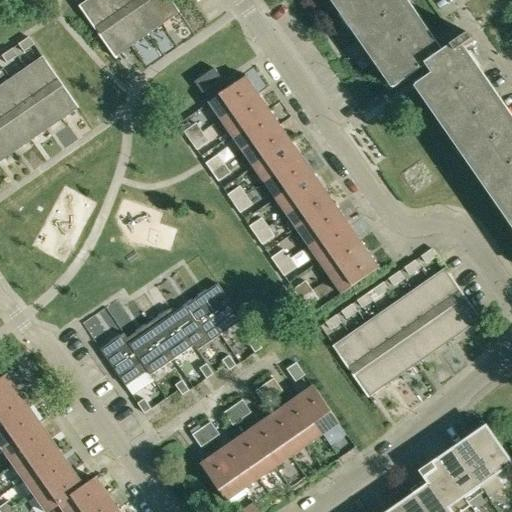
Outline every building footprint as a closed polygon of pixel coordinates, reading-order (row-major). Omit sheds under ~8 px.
[(130,46),(98,0),(86,0),(78,6),(113,57),(130,46)] [(98,0),(130,46),(146,35),(123,0),(98,0)] [(123,0),(146,35),(163,23),(146,0),(123,0)] [(146,0),(163,23),(179,12),(170,0),(146,0)] [(440,55),(401,0),(335,0),(397,88),(421,72),(427,80),(419,86),(511,220),(511,123),(464,54),(468,51),(465,47),(474,40),(470,34),(440,55)] [(28,36),(17,44),(22,51),(33,44),(28,36)] [(16,55),(11,48),(0,55),(6,63),(16,55)] [(26,68),(62,119),(78,108),(42,57),(26,68)] [(26,68),(10,79),(46,130),(62,119),(26,68)] [(195,82),(203,93),(222,79),(215,68),(195,82)] [(221,119),(259,93),(248,77),(210,103),(221,119)] [(10,79),(0,85),(0,97),(30,141),(46,130),(10,79)] [(270,109),(259,93),(221,119),(232,135),(270,109)] [(30,141),(0,97),(0,132),(14,152),(30,141)] [(243,151),(281,125),(270,109),(232,135),(243,151)] [(184,132),(190,141),(203,132),(197,123),(184,132)] [(292,141),(281,125),(243,151),(254,167),(292,141)] [(0,161),(14,152),(0,132),(0,161)] [(209,142),(203,132),(190,141),(197,150),(209,142)] [(265,183),(303,157),(292,141),(254,167),(265,183)] [(206,164),(212,173),(225,164),(219,155),(206,164)] [(314,173),(303,157),(265,183),(276,199),(314,173)] [(231,173),(225,164),(212,173),(219,182),(231,173)] [(325,189),(314,173),(276,199),(287,215),(325,189)] [(228,195),(234,205),(247,196),(240,186),(228,195)] [(287,215),(298,231),(336,205),(325,189),(287,215)] [(253,205),(247,196),(234,205),(240,213),(253,205)] [(347,221),(336,205),(298,231),(309,247),(347,221)] [(256,236),(269,228),(263,218),(250,227),(256,236)] [(347,221),(309,247),(320,263),(358,237),(347,221)] [(275,237),(269,228),(256,236),(263,245),(275,237)] [(369,253),(358,237),(320,263),(331,279),(369,253)] [(272,258),(279,267),(291,259),(285,250),(272,258)] [(438,257),(438,256),(433,250),(423,257),(428,264),(438,257)] [(380,269),(369,253),(331,279),(342,295),(380,269)] [(297,268),(291,259),(279,267),(285,276),(297,268)] [(416,261),(406,269),(411,276),(421,269),(416,261)] [(431,280),(465,331),(482,320),(447,269),(431,280)] [(401,272),(390,280),(395,287),(406,280),(401,272)] [(449,342),(465,331),(431,280),(414,291),(449,342)] [(294,290),(301,299),(313,290),(307,281),(294,290)] [(385,283),(374,290),(379,298),(390,290),(385,283)] [(218,284),(195,299),(220,335),(243,320),(218,284)] [(319,300),(313,290),(301,299),(307,308),(319,300)] [(414,291),(398,303),(433,353),(449,342),(414,291)] [(374,301),(369,294),(358,301),(363,309),(374,301)] [(198,351),(220,335),(195,299),(174,314),(195,345),(194,346),(198,351)] [(417,364),(433,353),(398,303),(382,314),(417,364)] [(358,312),(353,305),(342,312),(347,320),(358,312)] [(148,324),(173,360),(194,346),(195,345),(174,314),(171,309),(148,324)] [(417,364),(382,314),(366,325),(401,376),(417,364)] [(342,323),(337,316),(327,323),(332,330),(342,323)] [(127,339),(148,370),(147,371),(151,376),(173,360),(148,324),(127,338),(127,339)] [(385,387),(401,376),(366,325),(350,336),(385,387)] [(125,386),(147,371),(148,370),(127,339),(127,338),(124,333),(101,349),(125,386)] [(385,387),(350,336),(334,347),(369,398),(385,387)] [(262,348),(255,338),(248,343),(255,353),(262,348)] [(236,366),(229,356),(223,360),(230,370),(236,366)] [(214,374),(207,364),(200,369),(207,379),(214,374)] [(297,364),(288,370),(297,382),(306,376),(297,364)] [(0,378),(0,401),(16,391),(5,375),(0,378)] [(275,379),(266,385),(274,398),(283,391),(275,379)] [(182,381),(176,385),(183,395),(189,391),(182,381)] [(265,404),(274,398),(266,385),(257,392),(265,404)] [(299,398),(325,435),(341,424),(315,387),(299,398)] [(0,401),(0,425),(27,407),(16,391),(0,401)] [(299,398),(283,409),(309,446),(325,435),(299,398)] [(145,399),(138,404),(145,414),(151,409),(145,399)] [(243,401),(234,407),(243,420),(252,413),(243,401)] [(0,425),(0,448),(0,449),(38,423),(27,407),(0,425)] [(234,426),(243,420),(234,407),(225,414),(234,426)] [(293,458),(309,446),(283,409),(266,420),(293,458)] [(266,420),(250,431),(277,469),(293,458),(266,420)] [(466,432),(471,439),(497,476),(511,464),(511,462),(483,420),(481,422),(486,428),(472,438),(467,432),(466,432)] [(11,465),(49,439),(38,423),(0,449),(11,465)] [(212,423),(203,429),(211,441),(220,435),(212,423)] [(202,448),(211,441),(203,429),(194,436),(202,448)] [(250,431),(234,442),(260,480),(277,469),(250,431)] [(497,476),(471,439),(466,432),(466,433),(470,439),(455,450),(481,486),(497,476)] [(11,465),(22,481),(60,455),(49,439),(11,465)] [(234,442),(218,454),(244,491),(260,480),(234,442)] [(455,450),(439,461),(465,497),(481,486),(455,450)] [(202,465),(228,502),(244,491),(218,454),(202,465)] [(60,455),(22,481),(34,497),(71,471),(60,455)] [(432,484),(450,511),(451,511),(449,508),(465,497),(439,461),(422,473),(431,485),(432,484)] [(44,511),(47,511),(58,505),(57,504),(82,486),(81,486),(71,471),(34,497),(44,511)] [(58,505),(62,511),(79,511),(105,494),(94,477),(81,486),(82,486),(57,504),(58,505)] [(427,511),(450,511),(432,484),(431,485),(416,495),(412,488),(411,489),(416,495),(427,511)] [(427,511),(416,495),(411,489),(410,489),(415,496),(400,506),(404,511),(427,511)] [(113,511),(116,510),(105,494),(79,511),(113,511)] [(9,499),(0,505),(0,511),(11,511),(15,509),(9,499)] [(261,511),(255,502),(250,505),(254,511),(261,511)]
